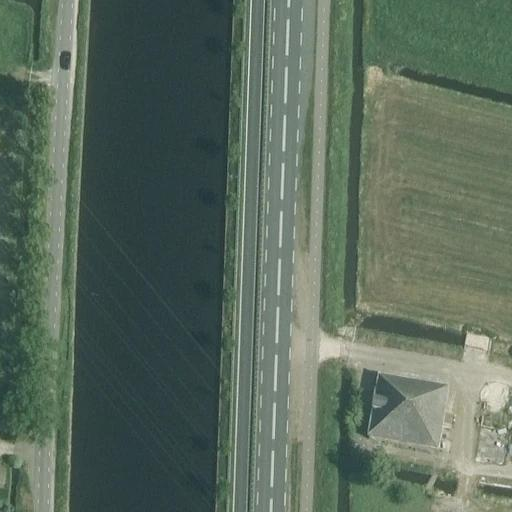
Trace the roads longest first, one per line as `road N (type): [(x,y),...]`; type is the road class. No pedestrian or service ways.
road 1 (unclassified): [(45,511),(67,0)]
road 2 (primary): [(271,511),(288,0)]
